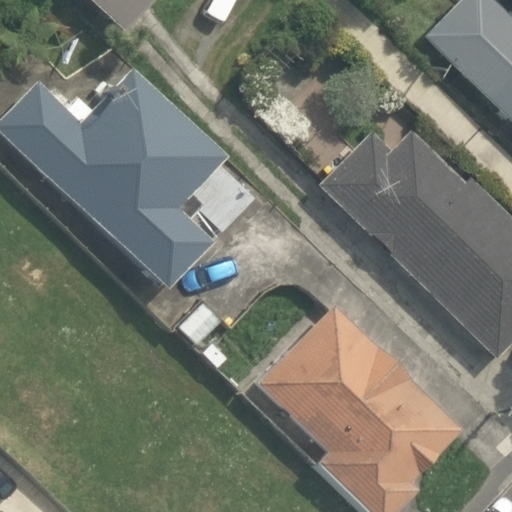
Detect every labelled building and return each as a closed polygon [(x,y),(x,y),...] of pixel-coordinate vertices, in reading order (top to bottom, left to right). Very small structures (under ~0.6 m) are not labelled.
[(68,0),(102,31),(130,0),(68,0)] [(511,0),(433,0),(404,29),(497,120),(482,135),(511,164),(511,0)] [(201,147),(112,59),(62,110),(36,85),(0,121),(0,146),(142,286),(192,234),(153,196),(201,147)] [(368,146),(356,134),(306,185),(484,357),(511,328),(511,224),(454,169),(442,182),(385,128),(368,146)] [(161,385),(62,293),(0,358),(0,390),(84,469),(161,385)] [(316,301),(239,383),(307,448),(294,462),(346,511),(372,511),(451,429),(316,301)] [(0,511),(18,511),(0,495),(0,511)]
